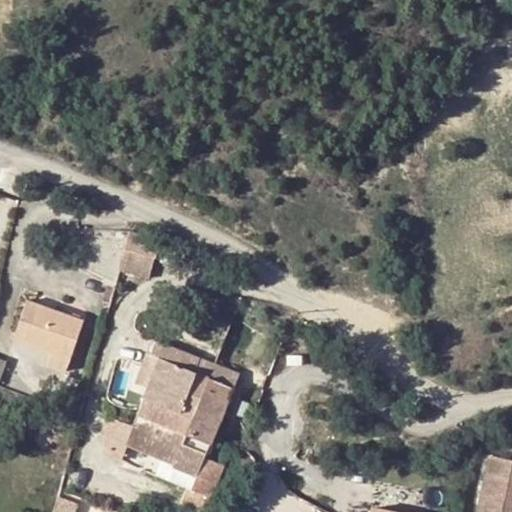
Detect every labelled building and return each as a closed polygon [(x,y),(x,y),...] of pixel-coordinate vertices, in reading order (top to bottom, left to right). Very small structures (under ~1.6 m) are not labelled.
[(75,324),(19,302),(2,344),(58,366),(75,324)] [(204,458),(238,375),(158,341),(152,357),(160,360),(147,393),(127,443),(176,463),(174,466),(197,475),(204,458)] [(138,390),(147,393),(160,360),(152,357),(138,390)] [(511,511),(511,461),(490,457),(478,511),(511,511)] [(222,466),(204,458),(197,475),(190,491),(209,498),(222,466)] [(419,462),(391,460),(389,483),(417,485),(419,462)]
